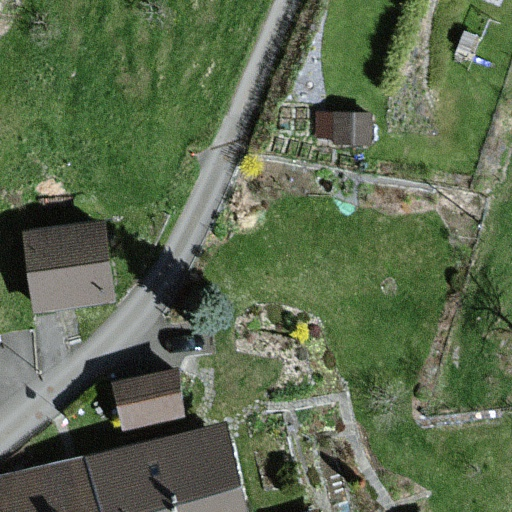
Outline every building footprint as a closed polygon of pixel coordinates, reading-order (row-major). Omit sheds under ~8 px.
[(370,114),(339,114),(339,140),(370,140),(370,114)] [(115,295),(106,223),(30,233),(39,305),(115,295)] [(186,414),(176,371),(119,383),(128,427),(186,414)] [(248,511),(227,424),(97,456),(111,511),(248,511)] [(111,511),(97,456),(0,479),(0,506),(1,511),(111,511)]
